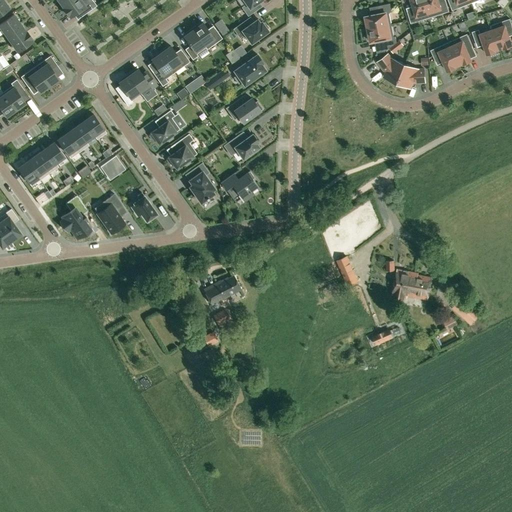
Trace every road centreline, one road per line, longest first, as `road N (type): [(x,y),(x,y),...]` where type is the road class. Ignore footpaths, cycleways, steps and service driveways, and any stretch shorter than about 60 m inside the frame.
road 1 (residential): [(305,0),(291,214),(271,226),(190,237)]
road 2 (residential): [(352,0),(347,57),(354,78),(378,101),(422,105),(511,68)]
road 3 (residential): [(190,237),(187,218),(91,79)]
road 4 (residential): [(380,178),(422,148),(511,109)]
road 5 (residential): [(203,0),(91,79)]
road 6 (residential): [(190,237),(63,255)]
